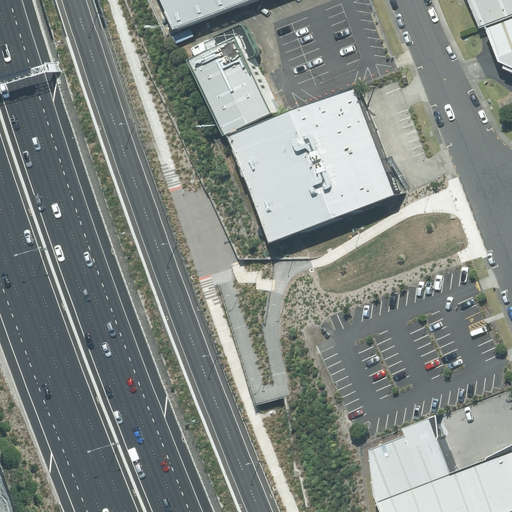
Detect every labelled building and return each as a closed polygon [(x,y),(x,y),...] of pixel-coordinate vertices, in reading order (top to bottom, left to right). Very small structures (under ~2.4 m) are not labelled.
[(164,0),(179,34),(185,32),(189,42),(228,26),(224,17),(264,0),(164,0)] [(511,0),(474,0),(486,30),(497,27),(511,21),(511,0)] [(511,21),(497,27),(511,64),(511,21)] [(212,54),(194,63),(229,137),(278,114),(254,62),(261,59),(262,56),(249,28),(246,27),(207,45),(212,54)] [(278,120),(234,138),(281,254),(406,204),(359,88),(278,120)] [(380,493),(387,511),(511,511),(511,448),(455,471),(435,422),(409,432),(411,436),(376,450),(380,493)]
